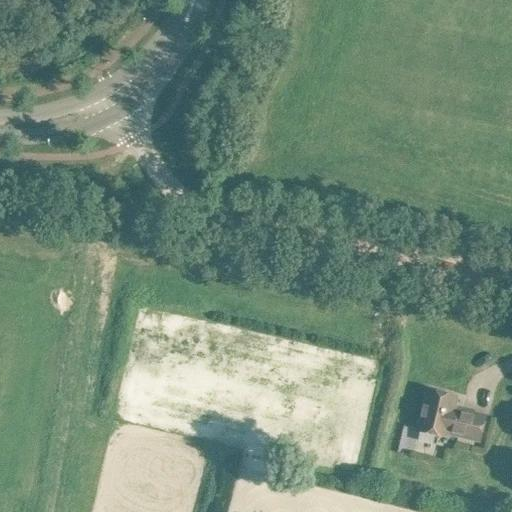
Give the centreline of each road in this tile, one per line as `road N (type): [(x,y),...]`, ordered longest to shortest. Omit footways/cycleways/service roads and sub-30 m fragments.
road 1 (track): [(138,138),(164,180),(201,209),(511,278)]
road 2 (tertiary): [(190,0),(153,65),(115,99)]
road 3 (tertiary): [(115,99),(55,125),(0,127)]
